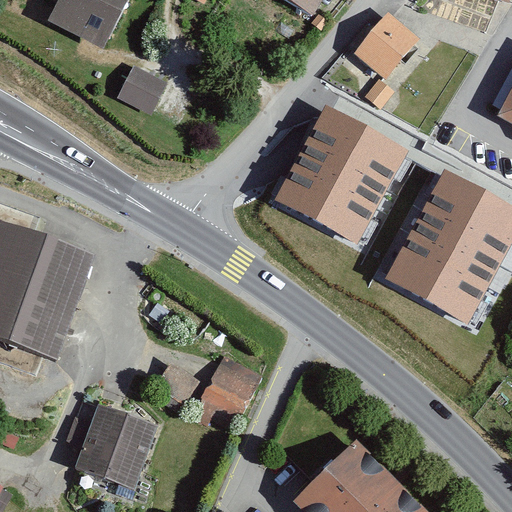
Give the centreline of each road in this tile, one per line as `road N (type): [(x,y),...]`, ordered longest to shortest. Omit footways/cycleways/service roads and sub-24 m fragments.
road 1 (residential): [(365,0),(178,229)]
road 2 (secondary): [(511,490),(423,402),(313,315)]
road 3 (residential): [(313,315),(225,511)]
road 4 (secondary): [(178,229),(0,126)]
road 5 (secondary): [(313,315),(178,229)]
